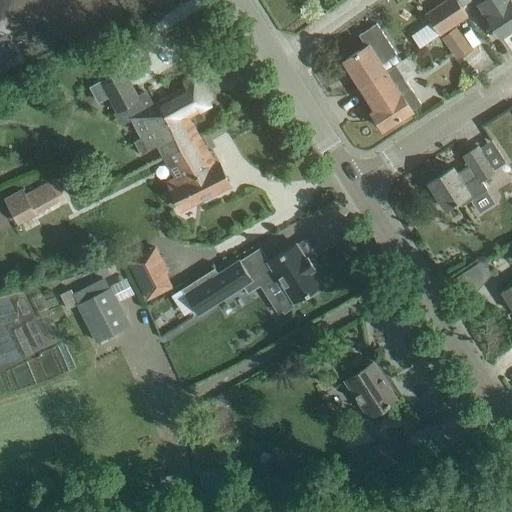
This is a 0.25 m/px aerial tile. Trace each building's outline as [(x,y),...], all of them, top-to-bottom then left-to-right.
[(468,15),(462,5),(458,0),(446,0),(426,13),(440,33),(468,15)] [(501,35),(511,27),(511,0),(484,0),(480,3),(501,35)] [(361,86),(396,63),(401,60),(377,22),(359,34),(366,45),(345,59),(361,86)] [(472,47),(456,27),(443,36),(458,57),(472,47)] [(0,44),(0,53),(5,61),(18,53),(9,39),(0,44)] [(422,104),(396,63),(361,86),(376,108),(372,110),(384,128),(422,104)] [(163,156),(199,136),(190,120),(189,121),(185,115),(211,99),(195,74),(183,81),(187,86),(155,103),(147,89),(136,95),(122,69),(103,80),(119,109),(114,112),(121,125),(133,118),(142,135),(134,140),(141,153),(156,145),(163,156)] [(168,154),(163,156),(173,177),(167,180),(181,208),(230,184),(219,162),(216,164),(199,136),(168,154)] [(454,166),(430,181),(446,208),(456,202),(456,203),(459,201),(462,205),(488,188),(481,178),(494,170),(478,145),(465,154),(471,163),(457,172),(454,166)] [(64,197),(54,179),(26,195),(22,188),(5,197),(19,222),(64,197)] [(268,261),(257,268),(265,280),(260,283),(278,312),(284,309),(285,311),(294,306),(293,304),(296,301),(302,297),(304,300),(317,291),(315,288),(323,284),(296,242),(269,259),(268,260),(268,261)] [(127,259),(147,300),(173,287),(165,272),(169,271),(156,245),(127,259)] [(240,259),(213,277),(225,296),(252,279),(240,259)] [(209,271),(183,287),(199,313),(225,296),(213,277),(209,271)] [(511,283),(502,290),(511,305),(511,283)] [(132,324),(112,285),(77,303),(97,341),(132,324)] [(373,361),(346,379),(370,416),(397,399),(373,361)] [(411,468),(405,438),(348,449),(354,480),(411,468)] [(448,511),(438,496),(422,508),(415,511),(448,511)]
